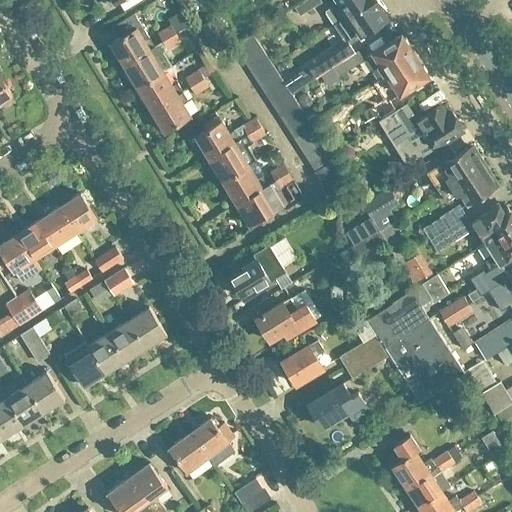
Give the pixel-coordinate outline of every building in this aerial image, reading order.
[(299,13),(320,0),(302,0),(294,6),(299,13)] [(332,65),(355,51),(350,42),(387,18),(382,10),(385,8),(379,0),(368,0),(333,23),(345,41),(308,65),(315,76),(332,65)] [(333,23),(368,0),(330,0),(333,5),(325,10),(333,23)] [(155,45),(150,36),(145,39),(137,26),(130,15),(113,25),(119,36),(111,41),(125,64),(155,45)] [(159,32),(163,39),(176,31),(172,24),(159,32)] [(180,39),(176,31),(163,39),(167,46),(180,39)] [(260,44),(253,32),(235,43),(242,55),(260,44)] [(414,53),(408,44),(409,41),(405,36),(402,35),(401,32),(373,50),(373,51),(366,56),(373,68),(377,65),(382,74),(414,53)] [(225,45),(219,35),(210,41),(216,50),(225,45)] [(250,67),(267,55),(260,44),(242,55),(250,67)] [(164,70),(155,56),(160,53),(155,45),(125,64),(138,86),(164,70)] [(358,49),(355,51),(332,65),(338,76),(364,59),(358,49)] [(427,74),(426,72),(427,69),(423,64),(420,63),(414,53),(382,74),(388,83),(392,81),(399,92),(427,74)] [(257,78),(275,67),(267,55),(250,67),(257,78)] [(282,78),(275,67),(257,78),(265,90),(282,78)] [(198,68),(185,76),(191,84),(204,77),(198,68)] [(182,89),(177,81),(173,84),(164,70),(138,86),(152,108),(182,89)] [(0,102),(13,94),(0,74),(0,102)] [(293,75),(284,81),(290,90),(291,91),(300,86),(293,75)] [(208,84),(204,77),(191,84),(195,92),(208,84)] [(290,90),(284,81),(282,78),(265,90),(272,101),(290,90)] [(191,114),(183,101),(187,98),(182,89),(152,108),(165,130),(191,114)] [(297,101),(292,93),(291,91),(290,90),(272,101),(280,112),(297,101)] [(379,118),(393,109),(388,100),(374,108),(372,105),(361,111),(370,124),(371,123),(379,118)] [(305,113),(297,101),(280,112),(287,124),(305,113)] [(446,114),(439,104),(412,121),(401,104),(393,109),(379,118),(371,123),(377,134),(383,130),(388,137),(402,128),(418,155),(434,145),(435,146),(464,127),(452,110),(446,114)] [(313,108),(305,113),(311,122),(318,117),(313,108)] [(305,113),(287,124),(295,135),(312,124),(311,122),(305,113)] [(229,132),(222,119),(221,120),(218,116),(205,124),(207,127),(196,134),(210,157),(261,126),(260,125),(248,132),(239,138),(234,129),(229,132)] [(244,125),(248,132),(260,125),(256,118),(244,125)] [(320,136),(312,124),(295,135),(302,147),(320,136)] [(256,159),(247,145),(253,141),(253,140),(265,133),(261,126),(210,157),(223,179),(248,163),(249,163),(256,159)] [(327,147),(320,136),(302,147),(310,158),(327,147)] [(441,190),(483,164),(477,155),(478,151),(475,147),(471,146),(470,143),(441,161),(449,174),(435,182),(441,190)] [(334,159),(327,147),(310,158),(317,170),(334,159)] [(380,230),(390,224),(391,223),(384,212),(400,202),(397,198),(419,184),(417,181),(436,169),(430,158),(410,171),(411,172),(389,186),(388,185),(363,202),(373,217),(379,227),(380,230)] [(342,171),(334,159),(317,170),(316,171),(324,183),(342,171)] [(266,182),(262,174),(257,177),(249,163),(248,163),(223,179),(236,200),(266,182)] [(271,171),(275,178),(288,170),(284,163),(271,171)] [(468,202),(496,184),(495,182),(495,178),(492,173),(488,172),(483,164),(441,190),(446,199),(460,190),(468,202)] [(294,179),(288,170),(275,178),(267,183),(266,182),(236,200),(250,223),(278,205),(281,209),(289,204),(279,188),(294,179)] [(98,216),(81,191),(60,205),(76,230),(98,216)] [(485,241),(499,232),(511,223),(511,206),(510,208),(507,203),(501,206),(499,202),(472,220),(479,231),(485,241)] [(76,230),(60,205),(39,218),(55,243),(76,230)] [(423,227),(429,237),(464,215),(465,214),(460,206),(441,218),(439,216),(423,227)] [(472,228),(464,215),(429,237),(437,250),(472,228)] [(348,232),(354,242),(357,241),(379,227),(373,217),(348,232)] [(35,257),(55,243),(39,218),(19,232),(35,257)] [(503,278),(507,275),(498,262),(511,252),(511,223),(499,232),(485,241),(494,254),(484,260),(487,265),(478,271),(484,281),(476,286),(480,293),(494,284),(499,281),(503,278)] [(380,230),(379,227),(357,241),(364,252),(386,239),(380,230)] [(38,261),(35,257),(19,232),(0,243),(0,249),(20,281),(42,268),(38,261)] [(286,270),(269,242),(253,252),(256,257),(230,273),(244,296),(265,282),(268,287),(280,280),(277,275),(286,270)] [(102,270),(124,256),(116,245),(94,259),(102,270)] [(134,280),(125,266),(106,278),(115,292),(134,280)] [(87,267),(76,275),(81,283),(92,276),(87,267)] [(511,272),(507,275),(503,278),(499,281),(494,284),(500,294),(511,286),(511,272)] [(70,290),(81,283),(76,275),(64,282),(70,290)] [(94,295),(108,286),(104,279),(90,288),(94,295)] [(368,319),(385,345),(429,316),(421,304),(432,297),(422,283),(393,303),(368,319)] [(472,299),(480,293),(476,286),(467,292),(472,299)] [(54,287),(48,291),(54,301),(61,297),(54,287)] [(29,288),(17,295),(31,316),(42,309),(29,288)] [(19,323),(31,316),(17,295),(6,302),(19,323)] [(316,318),(306,302),(297,307),(290,295),(256,316),(270,339),(284,330),(287,335),(316,318)] [(449,326),(474,311),(464,295),(439,310),(449,326)] [(71,311),(82,304),(77,297),(67,304),(71,311)] [(167,332),(149,303),(129,317),(147,345),(167,332)] [(63,317),(58,309),(46,317),(51,325),(63,317)] [(465,372),(429,316),(385,345),(420,401),(465,372)] [(147,345),(129,317),(108,330),(126,358),(147,345)] [(367,339),(339,356),(346,367),(382,345),(367,318),(358,324),(367,339)] [(50,353),(33,326),(22,333),(40,360),(50,353)] [(126,358),(108,330),(88,342),(106,371),(126,358)] [(323,365),(317,354),(325,349),(318,338),(310,343),(282,359),(296,382),(323,365)] [(106,371),(88,342),(67,356),(85,385),(106,371)] [(511,342),(497,352),(505,363),(511,358),(511,342)] [(389,355),(382,345),(346,367),(352,377),(389,355)] [(483,360),(468,369),(482,390),(496,381),(483,360)] [(65,397),(47,368),(26,382),(44,410),(65,397)] [(482,390),(494,410),(511,399),(511,397),(506,388),(500,379),(496,381),(482,390)] [(44,410),(26,382),(6,394),(24,423),(44,410)] [(370,410),(359,391),(352,395),(344,382),(337,387),(336,386),(308,403),(322,425),(349,409),(355,419),(370,410)] [(24,423),(6,394),(0,398),(0,430),(4,436),(24,423)] [(511,401),(497,412),(502,420),(511,414),(511,401)] [(235,436),(224,421),(218,425),(211,415),(190,431),(208,455),(235,436)] [(208,455),(190,431),(169,446),(187,470),(208,455)] [(436,465),(432,459),(430,456),(422,461),(415,449),(419,446),(410,432),(393,443),(402,457),(393,463),(406,484),(428,470),(436,465)] [(454,444),(447,449),(451,454),(458,450),(454,444)] [(451,454),(447,449),(440,453),(447,465),(455,460),(451,454)] [(458,450),(451,454),(455,460),(462,455),(458,450)] [(493,456),(499,467),(508,461),(501,451),(493,456)] [(447,465),(440,453),(432,459),(436,465),(440,470),(447,465)] [(168,485),(165,481),(150,461),(129,476),(147,500),(155,511),(163,511),(166,510),(155,494),(168,485)] [(442,490),(428,470),(406,484),(420,504),(442,490)] [(147,500),(129,476),(108,491),(123,511),(130,511),(138,507),(141,511),(153,511),(155,511),(147,500)] [(248,511),(270,497),(263,486),(241,501),(248,511)] [(474,489),(467,494),(474,505),(482,500),(474,489)] [(451,511),(455,510),(463,504),(459,499),(456,494),(448,499),(442,490),(420,504),(425,511),(451,511)] [(467,510),(474,505),(467,494),(459,499),(463,504),(467,510)]
